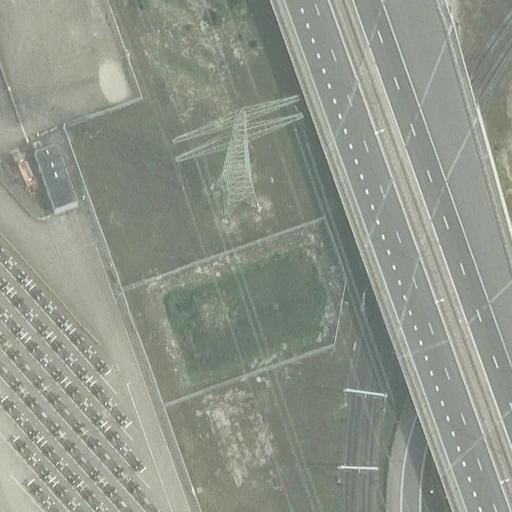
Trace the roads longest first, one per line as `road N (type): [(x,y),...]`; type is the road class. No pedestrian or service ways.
road 1 (trunk): [(311,0),(493,511)]
road 2 (secondary): [(509,408),(365,0)]
road 3 (trunk): [(511,324),(459,372),(441,403),(413,511)]
road 4 (unknown): [(0,108),(27,118),(48,103),(64,0)]
